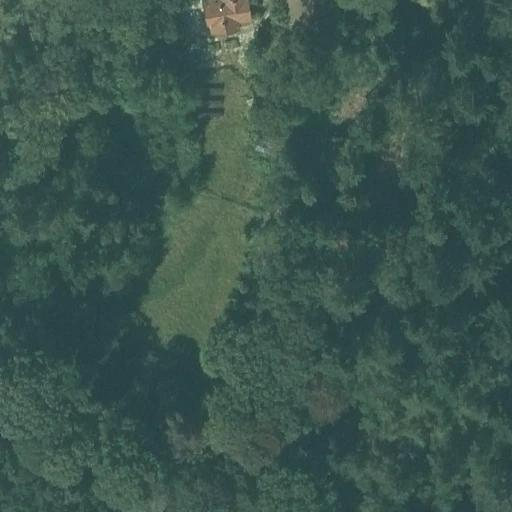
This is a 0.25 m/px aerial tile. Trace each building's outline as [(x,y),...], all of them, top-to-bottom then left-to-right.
[(246,0),(210,0),(211,1),(203,3),(206,21),(211,21),(213,29),(238,24),(237,18),(249,16),(246,0)] [(63,98),(52,99),(54,114),(65,113),(63,98)] [(104,190),(98,179),(87,185),(93,196),(104,190)] [(143,206),(153,212),(161,199),(150,194),(143,206)] [(131,224),(138,228),(143,220),(135,217),(131,224)]
